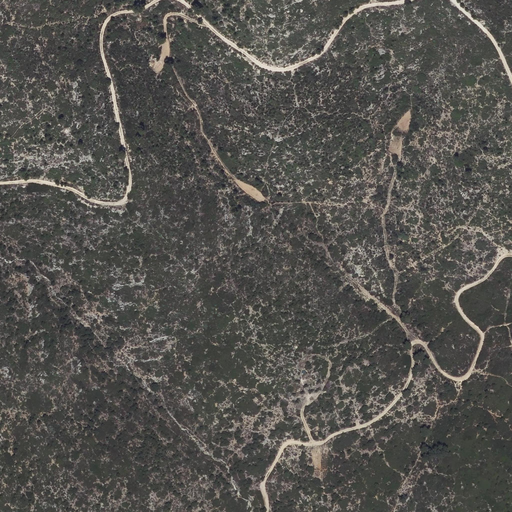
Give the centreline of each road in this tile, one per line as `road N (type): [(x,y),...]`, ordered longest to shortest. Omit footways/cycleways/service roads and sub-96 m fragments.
road 1 (track): [(0,182),(40,182),(123,202),(128,176),(101,43),(110,15),(157,0)]
road 2 (track): [(183,0),(214,32),(275,69),(314,57),(357,8),(411,0)]
